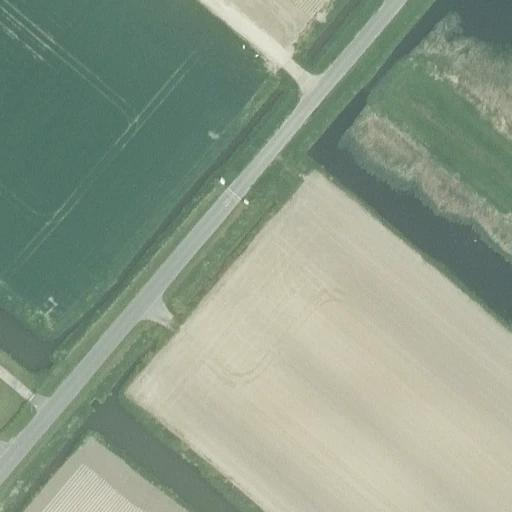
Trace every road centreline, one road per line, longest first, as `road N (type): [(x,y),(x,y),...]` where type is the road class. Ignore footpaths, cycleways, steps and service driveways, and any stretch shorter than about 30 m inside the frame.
road 1 (unclassified): [(0,470),(398,0)]
road 2 (track): [(511,184),(413,100)]
